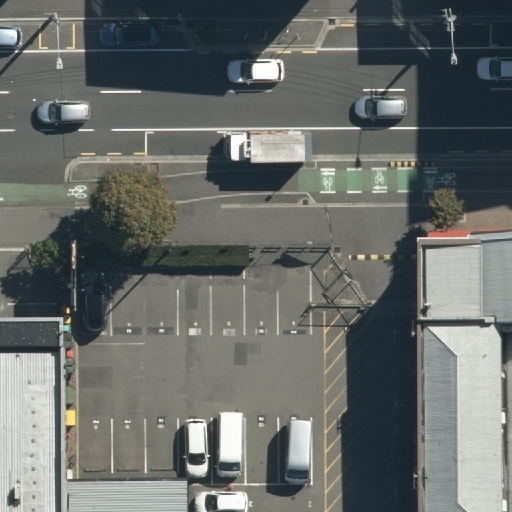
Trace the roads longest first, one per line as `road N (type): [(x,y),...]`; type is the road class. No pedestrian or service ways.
road 1 (secondary): [(374,89),(0,92)]
road 2 (secondary): [(511,89),(374,89)]
